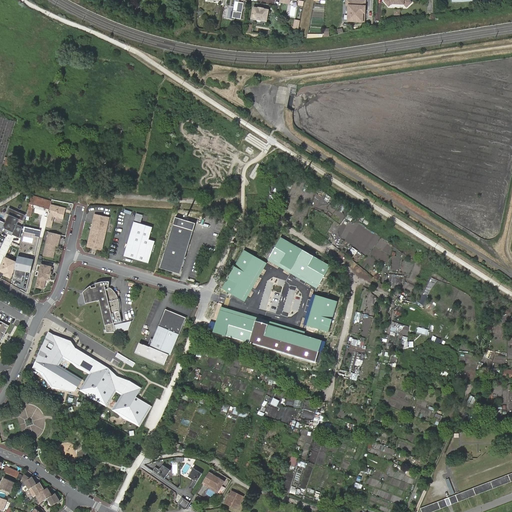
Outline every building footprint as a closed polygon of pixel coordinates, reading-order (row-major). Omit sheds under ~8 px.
[(348,22),(363,23),(364,14),(365,14),(366,6),(357,5),(358,0),(354,0),(347,0),(347,6),(349,6),(348,22)] [(386,0),(385,2),(390,8),(393,5),(405,6),(408,9),(413,4),(410,0),(386,0)] [(241,20),(244,4),(238,3),(236,13),(233,12),(232,19),(241,20)] [(269,10),(254,8),(252,19),(267,21),(269,10)] [(0,175),(17,121),(0,116),(0,175)] [(34,196),(31,196),(31,197),(29,204),(50,209),(52,201),(45,199),(44,201),(38,199),(38,197),(34,196)] [(65,208),(51,205),(50,209),(48,215),(46,226),(51,227),(53,221),(52,220),(52,217),(54,216),(57,217),(58,217),(63,218),(65,208)] [(26,215),(9,207),(6,213),(11,215),(7,224),(0,221),(0,229),(20,238),(22,227),(17,225),(19,219),(23,221),(26,215)] [(135,212),(133,220),(140,222),(142,214),(135,212)] [(109,218),(95,215),(89,245),(90,247),(94,248),(94,247),(97,247),(97,248),(101,249),(103,248),(109,218)] [(149,263),(156,241),(149,239),(153,227),(135,221),(124,256),(149,263)] [(194,230),(174,224),(160,268),(168,270),(169,267),(174,269),(173,272),(180,274),(194,230)] [(41,230),(24,227),(23,232),(35,234),(35,236),(39,237),(41,230)] [(61,235),(50,232),(45,255),(54,257),(56,245),(59,246),(59,242),(59,241),(59,239),(60,239),(61,235)] [(330,266),(280,237),(267,260),(317,289),(330,266)] [(354,255),(357,250),(351,246),(348,251),(354,255)] [(267,263),(244,250),(222,289),(246,302),(267,263)] [(17,262),(5,256),(0,267),(6,270),(4,273),(11,277),(15,268),(31,272),(34,259),(18,256),(17,262)] [(52,267),(42,265),(37,287),(44,289),(47,279),(51,280),(52,272),(51,272),(52,267)] [(392,277),(392,285),(399,286),(400,278),(392,277)] [(108,285),(110,284),(110,282),(107,282),(105,282),(104,282),(103,282),(101,282),(100,283),(99,283),(98,284),(97,284),(96,284),(97,288),(92,289),(92,286),(91,287),(90,288),(89,289),(88,290),(87,290),(86,291),(85,292),(84,293),(87,304),(100,301),(108,333),(118,333),(115,324),(123,322),(120,310),(121,309),(121,307),(121,306),(121,304),(121,303),(120,301),(120,299),(118,300),(118,297),(119,297),(119,296),(118,295),(117,294),(116,292),(115,291),(114,290),(113,289),(112,288),(109,289),(108,285)] [(338,301),(315,295),(307,325),(330,331),(338,301)] [(306,332),(221,307),(213,332),(316,362),(323,340),(305,334),(306,332)] [(399,315),(402,309),(398,307),(394,313),(399,315)] [(187,317),(166,309),(153,339),(151,338),(149,343),(151,344),(150,347),(171,355),(187,317)] [(426,327),(428,316),(412,313),(410,324),(426,327)] [(0,341),(5,332),(9,325),(0,320),(0,341)] [(397,328),(403,329),(403,323),(391,322),(390,331),(397,331),(397,328)] [(407,335),(408,328),(401,327),(400,334),(407,335)] [(71,341),(48,331),(33,368),(47,381),(50,390),(74,393),(82,381),(57,364),(63,356),(92,373),(82,391),(106,406),(116,391),(123,395),(114,411),(140,427),(152,406),(137,397),(143,388),(118,376),(109,368),(77,348),(71,341)] [(401,340),(399,346),(404,347),(407,337),(400,335),(398,339),(401,340)] [(353,338),(351,344),(362,347),(364,341),(353,338)] [(364,354),(356,352),(353,361),(358,363),(357,366),(360,367),(364,354)] [(505,363),(505,356),(494,355),(494,362),(505,363)] [(511,378),(511,369),(503,368),(502,377),(511,378)] [(351,372),(349,378),(355,380),(357,374),(351,372)] [(270,403),(275,406),(278,400),(272,397),(270,403)] [(175,408),(167,431),(184,437),(190,418),(192,419),(196,406),(187,403),(184,411),(175,408)] [(226,415),(230,406),(225,404),(225,405),(221,404),(218,412),(226,415)] [(228,412),(247,418),(249,412),(231,405),(228,412)] [(364,464),(371,466),(374,455),(367,454),(364,464)] [(158,469),(157,468),(154,472),(164,478),(169,469),(161,465),(158,469)] [(4,472),(18,478),(20,472),(7,466),(4,472)] [(186,476),(192,479),(188,485),(193,488),(202,473),(191,467),(186,476)] [(210,472),(203,483),(218,493),(220,490),(206,481),(211,473),(210,472)] [(211,473),(206,481),(220,490),(225,482),(211,473)] [(22,480),(20,485),(24,486),(27,485),(30,489),(32,487),(37,484),(32,476),(30,478),(25,474),(22,480)] [(11,493),(15,483),(4,478),(0,488),(11,493)] [(37,494),(40,492),(45,489),(40,482),(37,484),(32,487),(37,494)] [(291,485),(288,492),(294,494),(296,488),(291,485)] [(40,492),(45,500),(47,498),(53,494),(48,487),(45,489),(40,492)] [(232,492),(231,494),(229,498),(229,497),(226,502),(238,508),(246,494),(234,488),(232,492)] [(53,494),(47,498),(52,506),(60,500),(55,493),(53,494)] [(176,503),(185,508),(189,502),(180,497),(176,503)]
